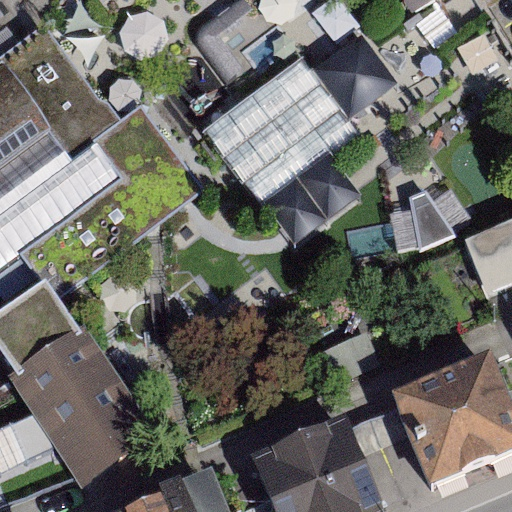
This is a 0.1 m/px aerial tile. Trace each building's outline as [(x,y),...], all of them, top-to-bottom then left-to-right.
[(446,0),(402,0),(415,20),(446,0)] [(0,13),(0,34),(10,24),(0,13)] [(283,62),(272,14),(214,27),(225,75),(283,62)] [(133,134),(68,42),(0,90),(0,307),(3,311),(50,277),(78,315),(231,206),(164,112),(133,134)] [(374,155),(318,78),(221,147),(276,224),(374,155)] [(398,207),(399,250),(461,249),(460,206),(398,207)] [(511,233),(469,251),(491,302),(511,293),(511,233)] [(110,341),(30,390),(103,509),(183,460),(110,341)] [(511,381),(439,408),(471,492),(511,476),(511,381)] [(280,472),(298,511),(408,511),(424,505),(386,424),(280,472)] [(34,429),(0,442),(0,485),(49,465),(34,429)] [(214,511),(251,511),(247,500),(214,511)]
